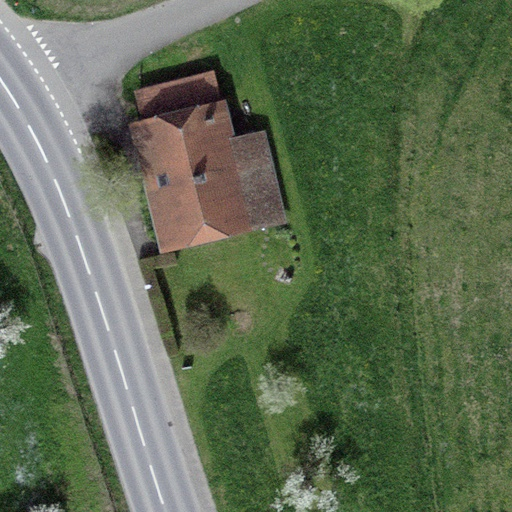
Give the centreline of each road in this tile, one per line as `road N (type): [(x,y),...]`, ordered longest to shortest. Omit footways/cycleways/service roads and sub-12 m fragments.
road 1 (tertiary): [(5,85),(39,145),(103,311),(167,511)]
road 2 (unclassified): [(5,85),(216,0)]
